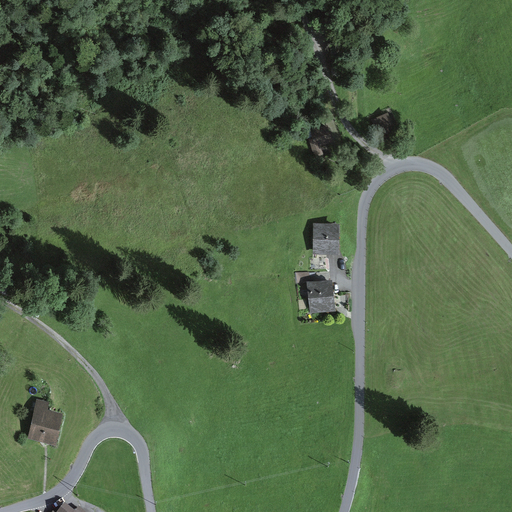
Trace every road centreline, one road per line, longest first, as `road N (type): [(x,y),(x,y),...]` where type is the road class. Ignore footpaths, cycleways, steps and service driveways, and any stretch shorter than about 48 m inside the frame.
road 1 (tertiary): [(344,511),(358,423),(362,208),(374,181),(393,167),(430,167),(511,252)]
road 2 (tertiary): [(5,511),(62,490),(95,437),(113,429),(138,443),(150,511)]
road 3 (track): [(393,167),(338,111),(301,0)]
road 4 (track): [(113,429),(106,393),(86,365),(0,297)]
road 5 (track): [(374,151),(359,107),(360,80),(389,17)]
